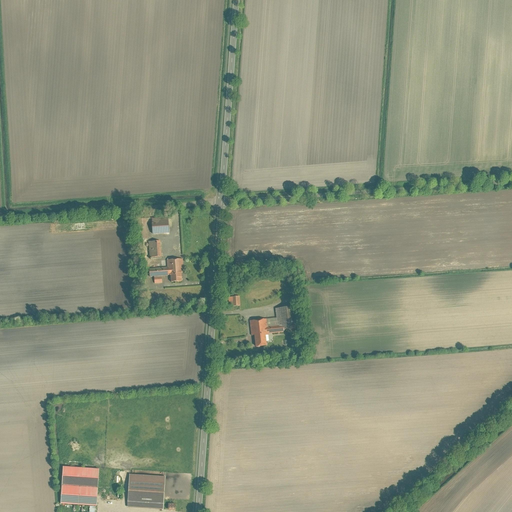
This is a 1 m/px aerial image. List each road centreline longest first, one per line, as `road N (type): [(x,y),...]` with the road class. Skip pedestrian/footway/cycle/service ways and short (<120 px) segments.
road 1 (tertiary): [(221,202),(197,511)]
road 2 (unclassified): [(221,202),(511,180)]
road 3 (tertiary): [(236,0),(221,202)]
